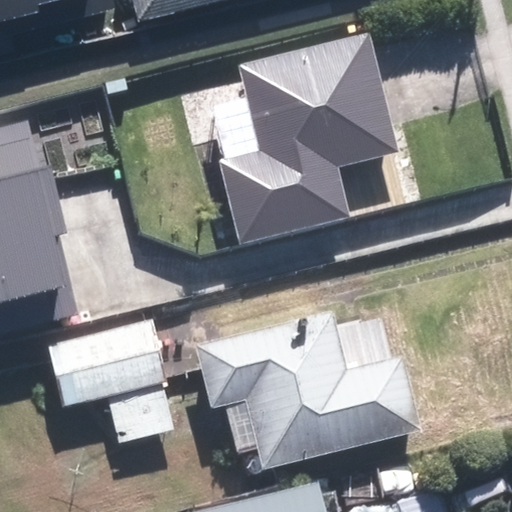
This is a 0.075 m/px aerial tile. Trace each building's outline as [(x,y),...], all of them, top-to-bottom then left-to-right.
[(114,8),(111,0),(0,0),(0,22),(47,11),(50,23),(114,8)] [(140,0),(144,13),(198,0),(140,0)] [(373,38),(246,69),(268,156),(228,165),(247,242),(351,217),(339,168),(402,152),(373,38)] [(0,333),(78,313),(55,235),(68,231),(50,166),(40,169),(26,112),(0,118),(0,333)] [(261,451),(266,471),(422,433),(404,361),(349,375),(335,316),(203,348),(218,410),(232,407),(244,455),(261,451)] [(152,324),(53,348),(67,406),(166,382),(152,324)] [(322,511),(316,485),(205,511),(322,511)]
